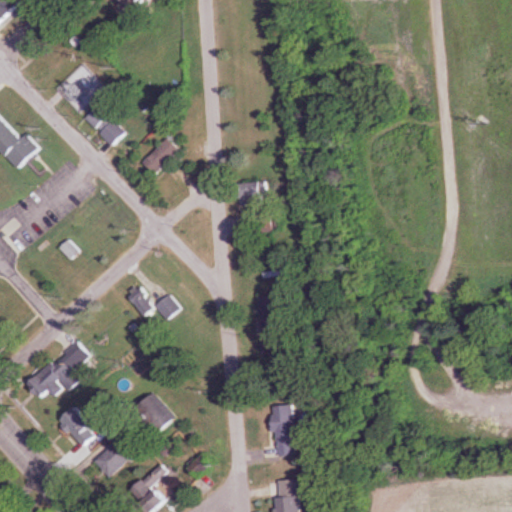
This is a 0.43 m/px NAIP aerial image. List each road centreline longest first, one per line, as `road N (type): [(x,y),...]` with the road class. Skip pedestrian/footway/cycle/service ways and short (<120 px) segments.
road 1 (residential): [(242,511),(202,0)]
road 2 (residential): [(224,295),(0,62)]
road 3 (residential): [(0,381),(213,188)]
